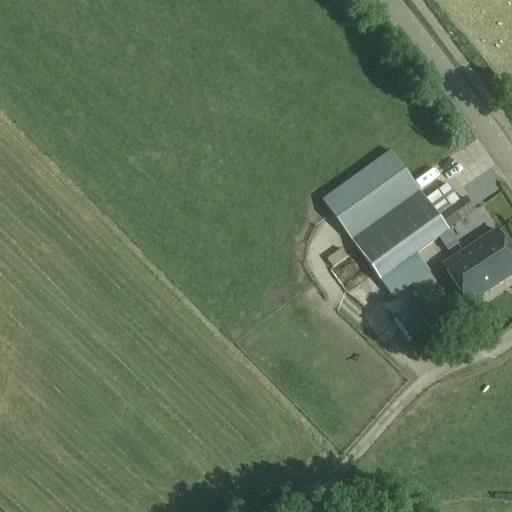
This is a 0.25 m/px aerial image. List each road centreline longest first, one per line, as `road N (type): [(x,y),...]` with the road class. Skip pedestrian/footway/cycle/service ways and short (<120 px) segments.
road 1 (unknown): [(260,511),(345,466),(422,389),(511,331)]
road 2 (tertiary): [(511,171),(384,0)]
